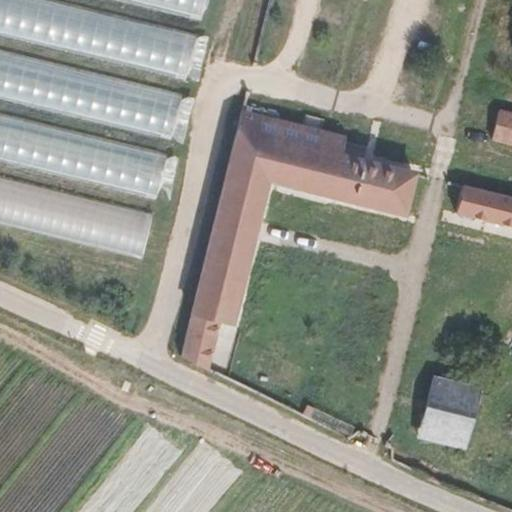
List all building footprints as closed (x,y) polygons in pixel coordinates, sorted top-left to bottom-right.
[(511,113),(498,110),(491,139),(511,144),(511,113)] [(280,122),(241,112),(180,357),(206,369),(219,320),(230,323),(266,179),(280,122)] [(342,138),(280,122),(266,179),(327,195),(342,138)] [(338,155),(327,195),(403,214),(413,174),(338,155)] [(511,198),(462,186),(455,213),(511,226),(511,198)] [(511,324),(500,365),(511,368),(511,324)] [(220,358),(214,371),(230,378),(236,365),(220,358)] [(433,378),(428,397),(474,408),(479,388),(433,378)] [(474,408),(428,397),(417,437),(462,449),(474,408)] [(302,414),(310,418),(314,409),(306,405),(302,414)] [(493,472),(506,476),(511,455),(511,442),(503,440),(493,472)]
